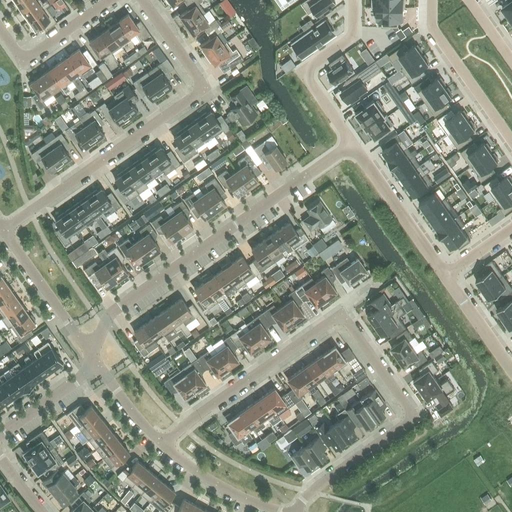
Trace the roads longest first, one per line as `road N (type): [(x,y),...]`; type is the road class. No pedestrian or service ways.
road 1 (residential): [(91,347),(110,313),(352,143)]
road 2 (residential): [(296,511),(318,485),(414,418),(341,314)]
road 3 (residential): [(3,230),(204,88)]
road 4 (residential): [(341,314),(162,444)]
road 5 (residential): [(352,0),(351,35),(307,75),(352,143)]
road 6 (residential): [(431,0),(431,27),(511,141)]
road 7 (residential): [(352,143),(444,275)]
road 8 (residential): [(91,347),(3,230)]
road 9 (residential): [(110,0),(22,61),(0,29)]
road 10 (residential): [(279,511),(216,484),(162,444)]
